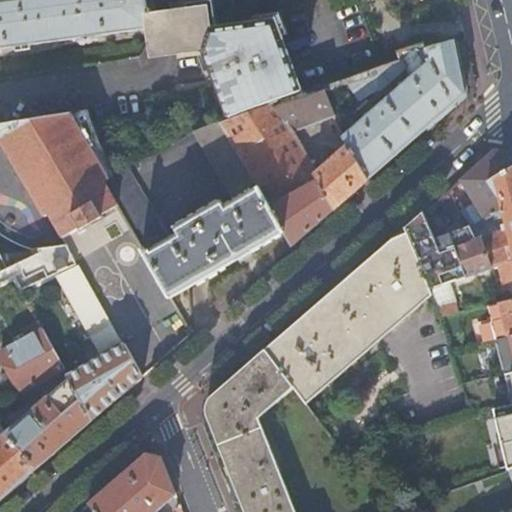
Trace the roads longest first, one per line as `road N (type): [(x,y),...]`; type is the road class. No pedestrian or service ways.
road 1 (residential): [(511,95),(162,401)]
road 2 (residential): [(162,401),(35,511)]
